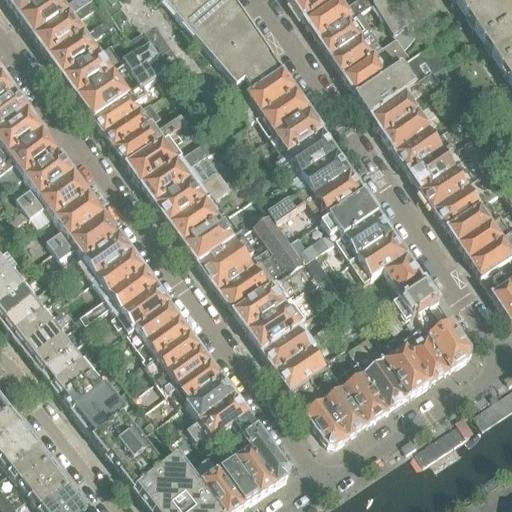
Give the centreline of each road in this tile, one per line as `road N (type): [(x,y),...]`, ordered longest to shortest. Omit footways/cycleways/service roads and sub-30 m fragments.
road 1 (residential): [(0,38),(322,489)]
road 2 (residential): [(507,369),(255,0)]
road 3 (residential): [(507,369),(322,489)]
road 4 (residential): [(0,365),(114,511)]
